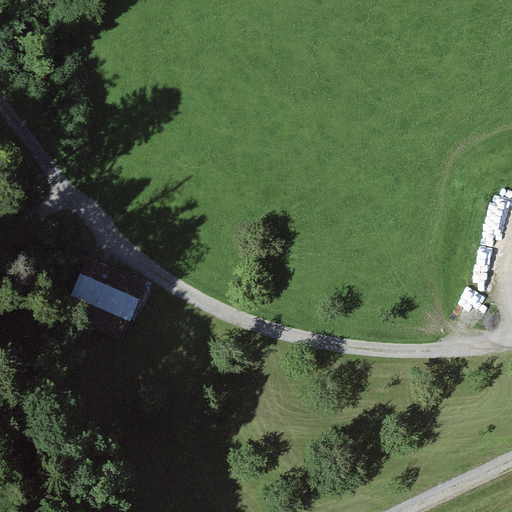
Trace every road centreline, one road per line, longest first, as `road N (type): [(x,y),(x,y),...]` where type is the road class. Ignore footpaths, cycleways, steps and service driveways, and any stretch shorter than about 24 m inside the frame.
road 1 (track): [(511,345),(417,351),(313,342),(226,313),(148,269),(79,200),(0,98)]
road 2 (track): [(401,511),(511,458)]
